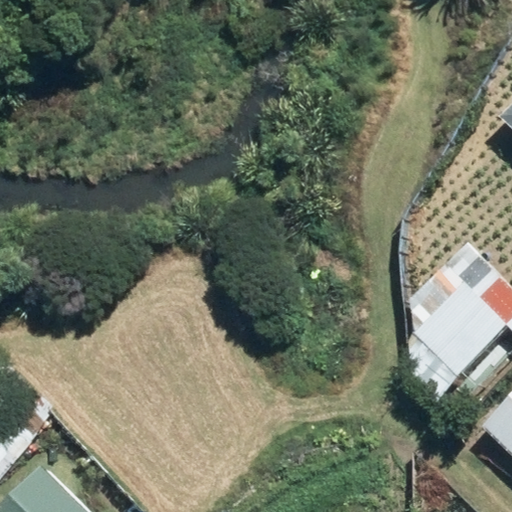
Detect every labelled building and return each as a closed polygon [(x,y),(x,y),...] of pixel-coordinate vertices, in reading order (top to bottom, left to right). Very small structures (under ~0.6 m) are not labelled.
[(511,118),(502,129),(511,138),(511,118)] [(439,412),(511,334),(465,293),(410,353),(413,388),(439,412)] [(0,382),(0,481),(53,417),(9,381),(0,382)] [(511,410),(485,438),(511,465),(511,410)] [(78,511),(41,474),(2,511),(78,511)]
